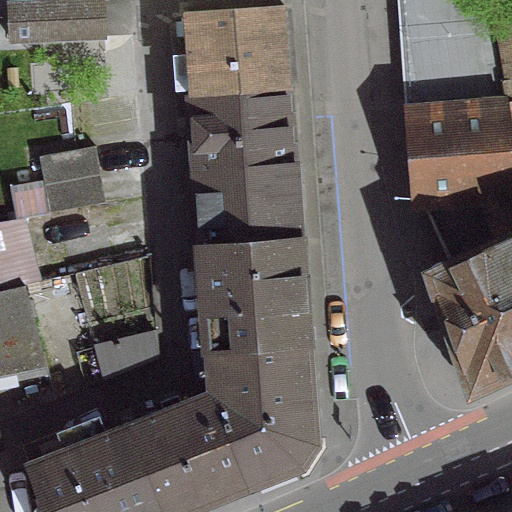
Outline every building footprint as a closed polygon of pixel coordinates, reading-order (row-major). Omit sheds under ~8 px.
[(97,0),(5,4),(7,42),(99,37),(97,0)] [(398,0),(413,204),(511,196),(511,151),(490,29),(485,0),(398,0)] [(292,5),(184,11),(189,97),(297,91),(292,5)] [(511,24),(490,29),(511,151),(511,24)] [(297,91),(189,97),(193,164),(301,158),(297,91)] [(91,148),(35,158),(45,214),(101,204),(91,148)] [(301,158),(193,164),(197,243),(307,236),(301,158)] [(13,219),(0,221),(0,291),(21,286),(13,258),(23,255),(13,219)] [(511,233),(427,273),(471,394),(511,374),(511,233)] [(307,236),(197,243),(204,356),(314,348),(307,236)] [(21,286),(0,291),(0,372),(41,364),(21,286)] [(153,332),(90,347),(99,382),(155,359),(153,332)] [(204,356),(207,392),(248,495),(306,474),(322,450),(314,348),(204,356)] [(207,392),(125,424),(159,511),(206,511),(248,495),(207,392)] [(23,464),(24,466),(41,511),(159,511),(125,424),(23,464)]
